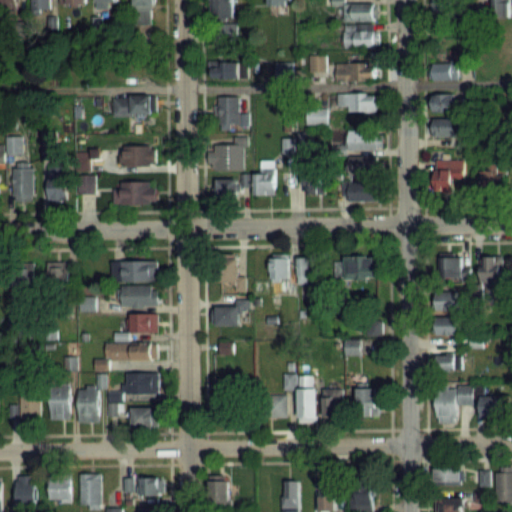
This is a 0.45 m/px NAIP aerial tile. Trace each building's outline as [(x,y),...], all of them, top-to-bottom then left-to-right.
[(0,0),(0,8),(18,8),(17,0),(0,0)] [(49,0),(30,0),(31,13),(49,13),(49,0)] [(134,0),(134,8),(155,8),(154,0),(134,0)] [(211,0),(212,17),(234,17),(233,0),(211,0)] [(431,0),(432,16),(452,16),(452,0),(431,0)] [(510,17),(510,0),(492,0),(493,17),(510,17)] [(378,3),(345,3),(345,21),(378,21),(378,3)] [(377,25),(345,25),(345,47),(377,47),(377,25)] [(326,71),(326,54),(309,54),(309,71),(326,71)] [(248,77),(248,60),(211,60),(211,77),(248,77)] [(293,61),(275,61),(275,77),(293,77),(293,61)] [(335,61),(335,79),(376,79),(376,61),(335,61)] [(431,62),(431,79),(458,79),(458,62),(431,62)] [(376,110),(376,92),(337,92),(337,110),(376,110)] [(433,111),(459,111),(459,93),(433,93),(433,111)] [(220,128),(240,128),(240,95),(220,95),(220,128)] [(153,114),(153,97),(114,97),(114,114),(153,114)] [(455,118),(433,118),(433,136),(455,136),(455,118)] [(383,130),(348,130),(348,149),(383,149),(383,130)] [(234,144),(209,144),(209,169),(246,169),(246,136),(234,136),(234,144)] [(98,156),(77,157),(79,195),(99,195),(98,156)] [(348,157),(348,176),(378,176),(378,157),(348,157)] [(435,191),(452,191),(452,178),(465,178),(465,159),(435,159),(435,191)] [(256,194),(276,194),(276,160),(256,160),(256,194)] [(502,166),(482,166),(482,189),(502,189),(502,166)] [(34,167),(13,167),(13,200),(34,200),(34,167)] [(49,199),(66,199),(66,174),(49,174),(49,199)] [(217,178),(217,197),(241,197),(241,178),(217,178)] [(381,183),(344,183),(344,201),(381,201),(381,183)] [(120,184),(120,204),(156,204),(156,184),(120,184)] [(245,276),(239,276),(239,254),(219,254),(219,282),(234,282),(234,292),(245,292),(245,276)] [(290,255),(271,255),(271,291),(290,291),(290,255)] [(378,255),(345,255),(345,264),(340,264),(340,278),(378,278),(378,255)] [(482,255),(482,285),(502,285),(502,255),(482,255)] [(471,281),(471,256),(447,256),(447,281),(471,281)] [(298,257),(298,282),(315,282),(315,257),(298,257)] [(35,261),(15,261),(15,297),(35,297),(35,261)] [(158,281),(158,261),(112,261),(112,281),(158,281)] [(48,262),(48,287),(70,287),(70,262),(48,262)] [(159,307),(159,287),(122,287),(122,307),(159,307)] [(460,291),(436,291),(436,310),(460,310),(460,291)] [(218,306),(218,326),(241,326),(241,306),(218,306)] [(158,333),(158,314),(129,314),(129,333),(158,333)] [(381,314),(367,314),(366,332),(381,332),(381,314)] [(436,335),(460,335),(460,317),(436,317),(436,335)] [(94,371),(109,371),(109,361),(157,361),(157,343),(105,344),(106,359),(94,359),(94,371)] [(462,355),(436,355),(436,371),(462,371),(462,355)] [(159,394),(159,374),(125,374),(125,394),(159,394)] [(216,412),(244,412),(244,384),(216,384),(216,412)] [(71,385),(51,385),(51,419),(71,419),(71,385)] [(79,422),(100,422),(100,386),(79,386),(79,422)] [(317,421),(317,387),(298,387),(298,421),(317,421)] [(458,422),(458,404),(473,404),(473,387),(438,387),(438,422),(458,422)] [(324,415),(343,415),(343,388),(324,388),(324,415)] [(378,416),(378,388),(358,388),(358,416),(378,416)] [(40,391),(19,391),(19,419),(40,419),(40,391)] [(287,417),(287,394),(263,394),(263,417),(287,417)] [(507,396),(482,396),(482,415),(507,415),(507,396)] [(133,407),(133,427),(158,427),(158,407),(133,407)] [(465,483),(465,465),(436,465),(436,483),(465,483)] [(511,501),(511,466),(497,466),(497,501),(511,501)] [(101,508),(101,472),(81,472),(81,508),(101,508)] [(230,475),(211,475),(211,506),(230,506),(230,475)] [(18,504),(37,504),(37,477),(18,477),(18,504)] [(72,501),(72,478),(51,478),(51,501),(72,501)] [(125,478),(125,496),(162,496),(162,478),(125,478)] [(299,511),(299,480),(284,480),(283,511),(299,511)] [(336,511),(337,480),(320,480),(319,511),(336,511)] [(353,511),(373,511),(373,487),(353,487),(353,511)] [(464,511),(465,497),(440,497),(439,511),(464,511)]
